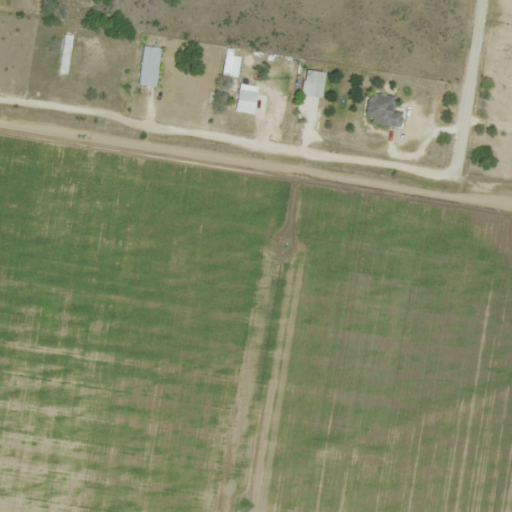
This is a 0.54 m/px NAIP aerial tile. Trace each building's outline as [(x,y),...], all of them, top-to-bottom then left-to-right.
[(111,62),(95,60),(97,48),(70,44),(68,54),(66,70),(90,73),(90,67),(109,70),(111,62)] [(161,48),(143,46),(138,84),(156,87),(161,48)] [(320,72),(300,70),(298,96),(317,98),(320,72)] [(255,112),(255,108),(257,108),(257,92),(233,92),(233,112),(255,112)] [(366,92),(360,120),(396,127),(398,113),(388,111),(391,97),(366,92)]
